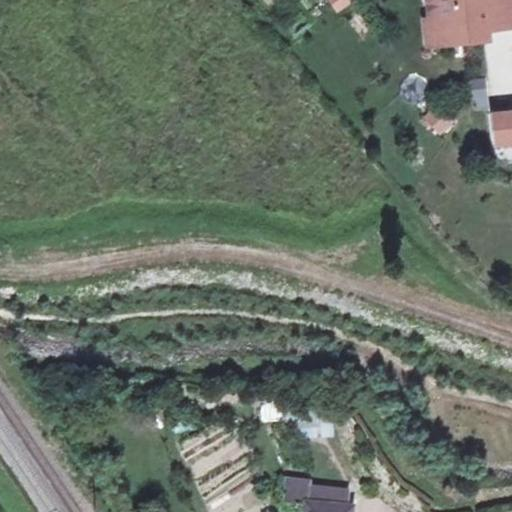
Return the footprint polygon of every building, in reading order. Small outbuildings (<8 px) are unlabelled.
[(423,0),(425,17),(426,18),(432,17),(438,22),(439,41),(477,37),(476,27),(483,27),(511,23),(511,7),(511,0),(423,0)] [(426,18),(425,17),(420,17),(423,43),(439,41),(438,22),(432,17),(426,18)] [(483,27),(476,27),(477,37),(484,37),(483,27)] [(472,100),(486,100),(486,77),(472,77),(472,100)] [(436,104),(424,119),(443,135),(456,121),(436,104)] [(511,109),(490,112),(493,140),(511,138),(511,109)] [(330,412),(298,414),(300,437),(331,435),(330,412)] [(311,478),(288,475),(286,498),(308,501),(307,511),(351,511),(352,505),(346,504),(347,489),(310,485),(311,478)]
